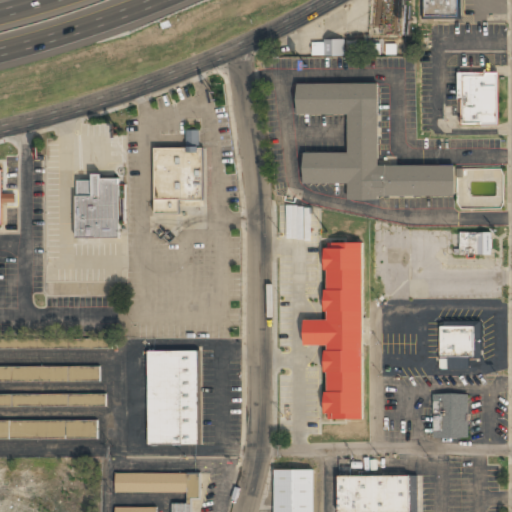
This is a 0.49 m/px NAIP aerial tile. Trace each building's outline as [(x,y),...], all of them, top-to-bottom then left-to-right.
[(460,0),(423,0),(423,18),(460,18),(460,0)] [(344,41),(312,40),(312,56),(344,56),(344,41)] [(458,73),(458,126),(498,126),(498,73),(458,73)] [(455,197),(455,166),(378,166),(378,84),(296,84),(296,115),(348,115),(348,153),(303,153),(303,184),(349,184),(349,198),(455,197)] [(152,148),(152,215),(181,215),(181,205),(204,205),(204,148),(192,148),(152,148)] [(119,239),(119,178),(76,177),(75,239),(119,239)] [(492,233),(459,233),(459,256),(492,256),(492,233)] [(359,243),(359,419),(319,419),(319,347),(319,321),(319,243),(359,243)] [(438,322),(438,364),(438,370),(470,370),(470,364),(470,359),(482,359),(482,322),(438,322)] [(111,339),(51,339),(51,348),(111,349),(111,339)] [(199,351),(147,351),(147,445),(199,445),(199,351)] [(59,369),(0,368),(0,381),(59,381),(59,369)] [(0,395),(0,406),(105,406),(105,395),(0,395)] [(432,439),(468,439),(468,395),(432,395),(432,439)] [(0,422),(0,438),(98,438),(98,422),(0,422)] [(274,471),(274,511),(313,511),(313,471),(274,471)] [(198,473),(114,473),(115,494),(187,494),(187,504),(172,504),(172,511),(190,511),(190,500),(198,500),(198,473)] [(417,511),(417,477),(337,476),(337,511),(417,511)]
